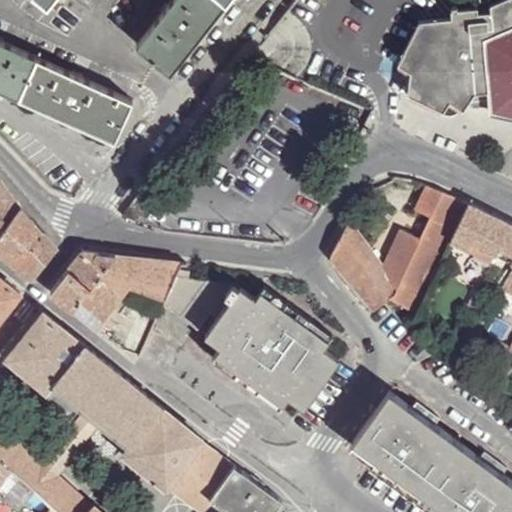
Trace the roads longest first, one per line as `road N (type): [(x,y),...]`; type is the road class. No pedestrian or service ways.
road 1 (residential): [(35,294),(301,482)]
road 2 (residential): [(79,236),(262,0)]
road 3 (residential): [(511,199),(383,142),(307,260)]
road 4 (residential): [(307,260),(388,361),(301,482)]
road 5 (residential): [(307,260),(79,236)]
